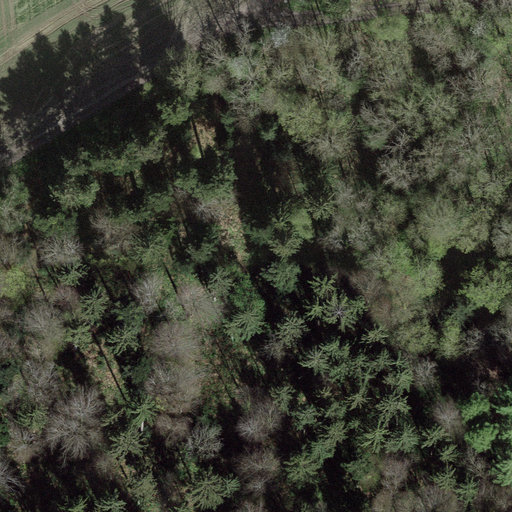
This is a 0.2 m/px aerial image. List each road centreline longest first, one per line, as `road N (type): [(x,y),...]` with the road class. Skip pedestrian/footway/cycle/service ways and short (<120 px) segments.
road 1 (track): [(0,164),(270,0)]
road 2 (track): [(252,11),(290,19),(495,0)]
